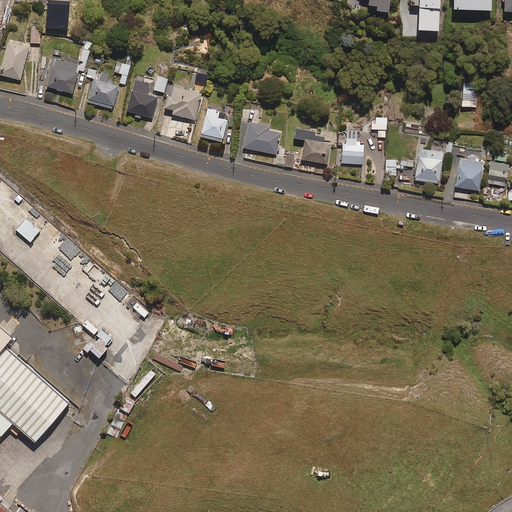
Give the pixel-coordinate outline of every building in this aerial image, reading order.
[(368,0),(368,2),(377,4),(376,7),(388,9),(389,0),(368,0)] [(436,0),(415,0),(413,26),(434,28),(436,0)] [(488,0),(449,0),(449,7),(488,8),(488,0)] [(511,0),(501,0),(501,9),(511,9),(511,0)] [(31,23),(30,42),(40,42),(42,24),(31,23)] [(29,45),(7,39),(0,66),(0,73),(20,79),(29,45)] [(78,61),(53,54),(45,86),(73,92),(79,71),(84,73),(91,42),(86,41),(84,47),(82,47),(78,61)] [(124,85),(129,63),(122,61),(119,73),(122,73),(119,84),(124,85)] [(108,72),(88,67),(86,75),(93,77),(87,101),(112,107),(119,84),(106,81),(108,72)] [(208,71),(198,68),(195,78),(205,81),(208,71)] [(168,77),(157,74),(153,88),(164,91),(168,77)] [(149,82),(134,78),(126,109),(135,112),(134,116),(140,117),(141,113),(152,116),(157,95),(147,92),(149,82)] [(478,83),(462,82),(460,106),(476,107),(478,83)] [(202,91),(173,83),(170,93),(168,93),(165,105),(174,108),(172,112),(194,118),(202,91)] [(219,109),(207,106),(200,135),(206,137),(222,140),(227,118),(217,115),(219,109)] [(269,124),(249,120),(243,146),(276,153),(281,130),(268,127),(269,124)] [(315,129),(296,126),(294,135),(304,137),(301,158),(327,162),(331,141),(323,139),(323,134),(314,133),(315,129)] [(346,141),(342,141),(341,163),(363,164),(363,143),(360,142),(360,140),(357,140),(357,137),(346,137),(346,141)] [(454,140),(447,139),(444,153),(451,154),(454,140)] [(443,150),(419,146),(415,177),(438,181),(443,150)] [(295,154),(287,152),(285,165),(292,166),(295,154)] [(459,158),(459,159),(455,187),(480,191),(484,163),(475,162),(476,156),(469,155),(468,160),(459,158)] [(398,157),(385,158),(386,177),(396,177),(396,168),(400,167),(400,164),(397,164),(397,160),(398,160),(398,157)] [(507,164),(496,162),(488,161),(485,178),(504,181),(507,164)] [(39,230),(26,217),(16,227),(29,240),(39,230)] [(0,433),(2,435),(13,422),(35,441),(69,402),(4,346),(12,336),(0,325),(0,433)] [(111,337),(104,330),(91,345),(87,343),(83,348),(86,350),(89,347),(98,356),(107,346),(104,344),(111,337)] [(134,401),(125,396),(106,432),(115,437),(134,401)] [(0,511),(12,511),(1,502),(4,499),(0,495),(0,511)]
